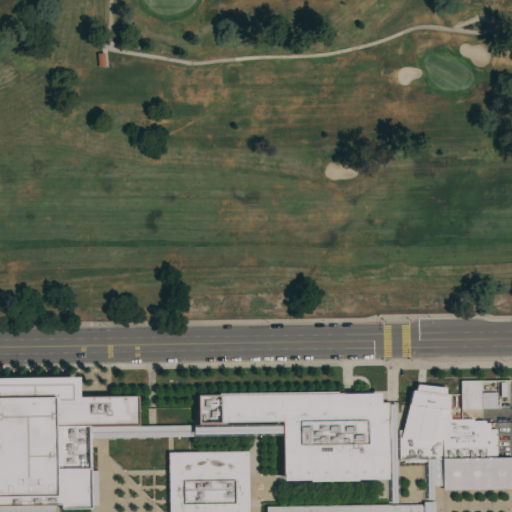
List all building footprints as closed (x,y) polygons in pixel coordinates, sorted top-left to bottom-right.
[(0,376),(77,376),(77,396),(136,396),(136,407),(136,426),(89,426),(89,432),(89,509),(59,509),(59,505),(23,505),(0,505),(0,376)] [(478,381),(479,409),(459,409),(459,381),(478,381)] [(398,461),(397,430),(401,430),(411,390),(415,391),(416,384),(444,388),(444,394),(448,395),(447,408),(449,408),(449,420),(472,420),(472,421),(484,421),(484,423),(489,423),(489,429),(495,429),(496,457),(511,457),(511,489),(441,490),(441,486),(433,486),(433,485),(431,485),(432,500),(426,500),(426,460),(398,461)] [(386,473),(385,473),(385,479),(355,479),(355,480),(308,481),(308,480),(282,481),(282,475),(280,475),(280,460),(280,421),(219,422),(219,424),(195,424),(195,395),(216,395),(216,394),(334,393),(341,393),(341,394),(346,394),(378,394),(378,402),(385,402),(385,420),(388,420),(388,404),(394,404),(395,503),(389,503),(388,438),(385,438),(386,458),(386,473)] [(495,393),(495,409),(479,409),(479,393),(495,393)] [(247,451),(247,511),(167,511),(167,453),(247,451)] [(433,511),(421,511),(421,502),(433,502),(433,511)]
